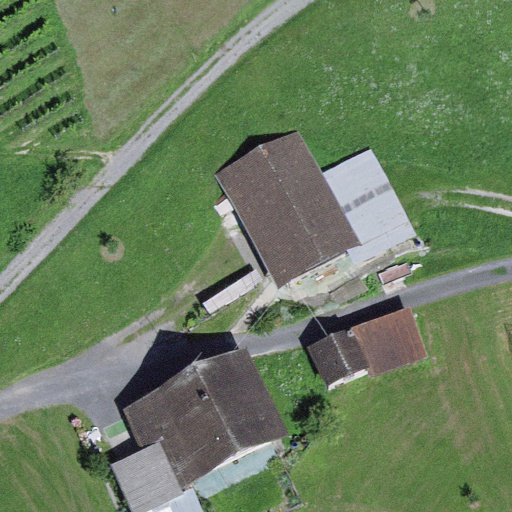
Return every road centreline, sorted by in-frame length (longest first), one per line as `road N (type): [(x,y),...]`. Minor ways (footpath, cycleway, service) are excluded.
road 1 (track): [(0,400),(132,348),(288,337),(511,271)]
road 2 (track): [(0,302),(267,24),(305,0)]
